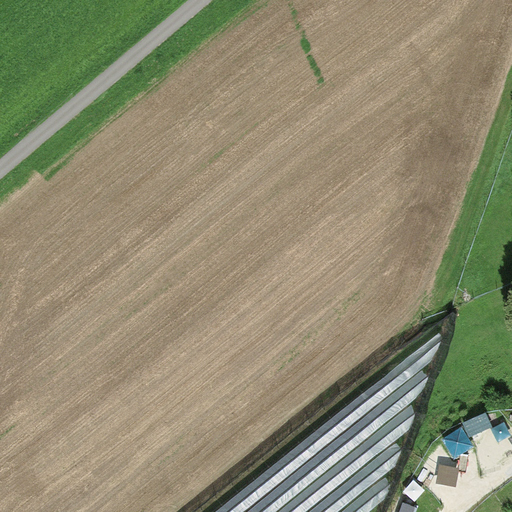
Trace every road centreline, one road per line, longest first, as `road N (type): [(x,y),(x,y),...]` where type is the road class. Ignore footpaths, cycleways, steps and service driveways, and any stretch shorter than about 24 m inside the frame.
road 1 (track): [(511,91),(363,511)]
road 2 (track): [(0,169),(195,0)]
